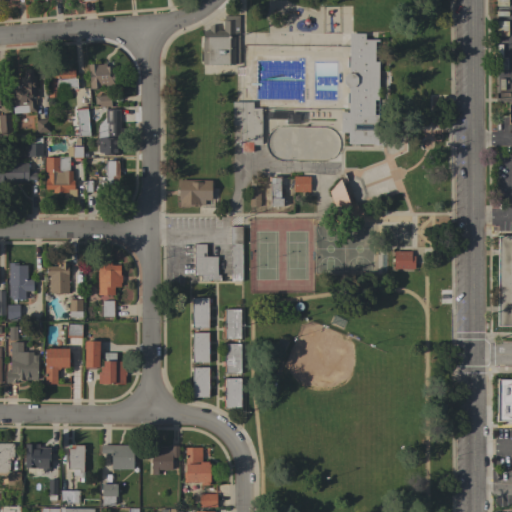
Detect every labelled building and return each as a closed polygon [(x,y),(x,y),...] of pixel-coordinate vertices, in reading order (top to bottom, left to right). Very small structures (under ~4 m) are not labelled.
[(238,63),(234,63),(234,64),(201,64),(201,30),(208,30),(208,26),(216,26),(216,30),(222,30),(222,21),(223,21),(223,16),(238,15),(238,63)] [(349,33),(365,33),(365,39),(378,39),(378,41),(374,41),(374,61),(378,61),(378,100),(374,100),(373,114),(378,115),(377,122),(376,122),(381,122),(381,132),(384,132),(384,145),(376,145),(376,144),(347,143),(347,132),(340,132),(340,112),(348,112),(348,87),(343,83),(343,77),(348,73),(349,33)] [(97,64),(105,64),(105,66),(113,66),(114,86),(109,87),(109,86),(107,86),(107,87),(104,88),(104,86),(100,86),(100,88),(89,88),(87,64),(97,64)] [(27,104),(11,106),(10,87),(19,86),(19,81),(20,81),(19,76),(23,76),(22,70),(24,69),(25,68),(29,68),(29,69),(32,69),(32,75),(35,75),(37,98),(34,98),(34,99),(35,99),(36,104),(35,104),(35,111),(28,112),(27,104)] [(45,70),(73,68),(74,78),(76,78),(77,89),(76,89),(77,90),(73,90),(73,87),(66,87),(66,85),(58,85),(58,88),(57,88),(57,97),(47,97),(45,70)] [(109,95),(110,106),(99,107),(99,104),(94,104),(94,96),(109,95)] [(261,144),(252,144),(252,152),(241,152),(241,125),(232,125),(232,102),(252,102),(252,108),(261,108),(261,144)] [(77,136),(75,108),(86,107),(89,136),(77,136)] [(119,109),(119,127),(122,127),(122,136),(107,136),(107,123),(105,123),(105,109),(119,109)] [(0,114),(10,114),(11,138),(0,138),(0,114)] [(49,131),(36,133),(35,120),(47,118),(49,131)] [(42,156),(26,156),(25,144),(30,143),(30,138),(41,138),(41,144),(42,144),(42,156)] [(98,143),(96,143),(96,140),(98,140),(98,138),(119,138),(119,155),(102,155),(102,152),(98,152),(98,143)] [(66,157),(66,147),(72,147),(72,146),(82,146),(82,157),(81,157),(81,159),(72,159),(72,158),(72,157),(66,157)] [(68,157),(68,171),(71,171),(71,180),(73,180),(73,189),(76,189),(76,196),(63,196),(63,193),(52,193),(52,189),(44,189),(44,178),(47,178),(47,175),(44,175),(44,157),(68,157)] [(119,181),(118,181),(118,184),(116,185),(116,191),(98,192),(98,190),(95,190),(95,186),(98,186),(98,181),(105,181),(105,173),(103,173),(103,171),(105,171),(105,160),(117,160),(117,162),(118,162),(119,181)] [(28,180),(28,182),(7,182),(7,185),(0,185),(0,162),(27,162),(27,172),(36,172),(36,180),(28,180)] [(269,206),(270,181),(268,181),(268,176),(281,176),(280,181),(279,181),(279,198),(282,198),(282,206),(269,206)] [(293,192),(293,176),(309,176),(309,192),(293,192)] [(351,208),(334,206),(329,192),(339,178),(351,208)] [(211,180),(211,200),(204,200),(204,205),(199,205),(199,206),(179,206),(179,200),(178,200),(178,180),(211,180)] [(259,206),(249,206),(249,187),(259,187),(259,206)] [(241,281),(230,281),(229,226),(241,226),(241,281)] [(511,326),(497,326),(498,235),(511,235),(511,326)] [(193,244),(205,244),(205,256),(216,256),(216,275),(219,274),(219,281),(200,281),(200,275),(193,275),(193,244)] [(393,268),(393,251),(410,251),(410,256),(414,256),(414,263),(414,268),(393,268)] [(97,261),(111,261),(111,265),(119,265),(119,274),(121,274),(121,283),(120,283),(120,287),(113,287),(113,295),(97,295),(97,261)] [(8,278),(11,278),(11,262),(17,263),(17,265),(26,265),(26,279),(32,279),(32,291),(24,291),(24,299),(10,299),(10,297),(8,297),(8,278)] [(48,275),(46,275),(46,266),(56,266),(56,265),(58,263),(60,263),(60,262),(67,262),(68,280),(69,280),(69,283),(67,283),(68,293),(49,293),(48,275)] [(191,328),(191,298),(207,298),(208,306),(209,306),(209,310),(208,310),(208,316),(209,316),(209,319),(208,319),(208,328),(191,328)] [(81,299),(81,317),(68,317),(68,299),(81,299)] [(114,316),(102,317),(102,314),(100,314),(99,306),(102,305),(101,301),(113,300),(114,316)] [(6,305),(19,304),(19,318),(6,318),(6,305)] [(239,309),(240,338),(224,339),(223,331),(222,331),(222,327),(224,327),(224,321),(221,321),(221,317),(223,317),(223,309),(239,309)] [(66,324),(81,324),(81,338),(66,337),(66,324)] [(7,341),(7,327),(15,326),(15,340),(7,341)] [(191,362),(191,332),(208,332),(208,362),(191,362)] [(37,380),(17,380),(17,382),(5,382),(5,370),(10,370),(9,342),(21,342),(21,352),(32,352),(32,355),(37,355),(37,380)] [(84,367),(84,349),(83,349),(83,342),(99,342),(98,367),(84,367)] [(239,343),(240,373),(224,373),(224,365),(222,365),(222,362),(223,361),(223,355),(222,355),(222,351),(223,351),(223,344),(239,343)] [(68,348),(68,358),(69,358),(69,362),(68,362),(68,367),(60,367),(59,369),(58,370),(57,370),(56,384),(53,384),(47,384),(44,384),(45,349),(48,349),(48,348),(68,348)] [(99,372),(100,367),(103,367),(103,361),(103,352),(115,352),(115,361),(124,362),(124,371),(126,371),(126,375),(124,375),(124,384),(114,384),(103,384),(97,384),(98,372),(99,372)] [(191,397),(191,367),(208,367),(208,397),(191,397)] [(240,378),(240,408),(224,408),(224,400),(222,400),(222,396),(224,396),(223,390),(222,390),(222,386),(223,386),(223,378),(240,378)] [(511,378),(495,379),(494,422),(511,421),(511,378)] [(0,443),(13,443),(13,456),(9,456),(9,472),(0,472),(0,443)] [(26,475),(26,468),(24,468),(24,444),(39,444),(39,447),(50,447),(50,471),(43,471),(43,473),(41,473),(38,474),(35,475),(26,475)] [(111,469),(111,453),(100,453),(100,445),(133,444),(133,469),(111,469)] [(70,448),(70,445),(83,445),(83,476),(80,476),(80,472),(79,471),(79,469),(67,469),(67,448),(70,448)] [(151,451),(156,451),(156,448),(170,448),(170,445),(178,446),(177,456),(171,456),(171,470),(157,469),(157,474),(151,474),(151,451)] [(209,482),(208,482),(208,484),(200,484),(200,482),(184,482),(185,447),(200,447),(200,461),(208,461),(208,463),(209,464),(209,482)] [(19,485),(19,490),(9,490),(7,488),(6,473),(9,473),(9,472),(19,472),(20,485),(19,485)] [(48,500),(48,495),(47,495),(47,489),(42,489),(42,483),(47,483),(47,479),(57,479),(56,495),(56,500),(48,500)] [(116,496),(114,496),(114,505),(101,505),(101,484),(116,484),(116,496)] [(60,503),(60,490),(79,490),(79,503),(60,503)] [(199,507),(199,493),(216,493),(216,507),(199,507)]
